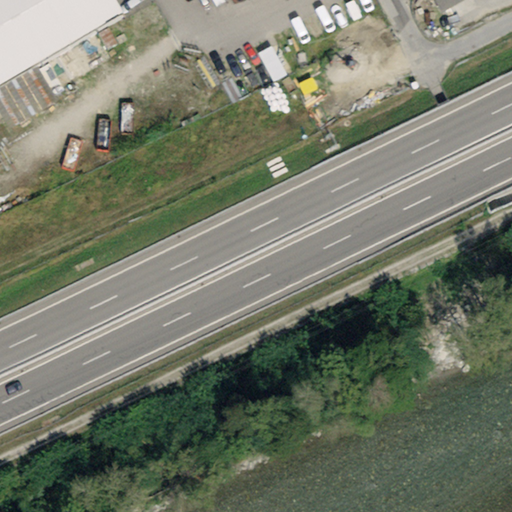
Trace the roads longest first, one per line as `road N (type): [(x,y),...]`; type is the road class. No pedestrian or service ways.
road 1 (track): [(0,463),(511,212)]
road 2 (motorway): [(0,403),(511,156)]
road 3 (motorway): [(511,104),(0,351)]
road 4 (unknown): [(0,150),(179,45),(184,19),(175,0)]
